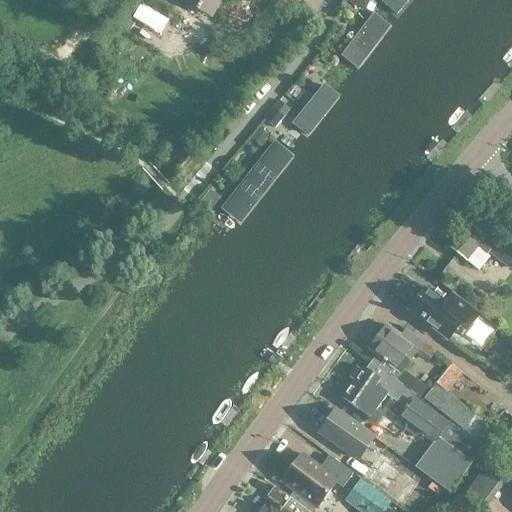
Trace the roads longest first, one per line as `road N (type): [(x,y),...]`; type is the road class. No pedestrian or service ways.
road 1 (tertiary): [(205,511),(473,155)]
road 2 (residential): [(183,204),(318,38),(330,0)]
